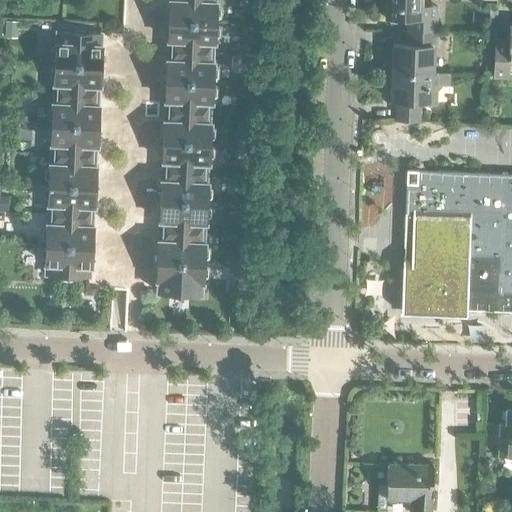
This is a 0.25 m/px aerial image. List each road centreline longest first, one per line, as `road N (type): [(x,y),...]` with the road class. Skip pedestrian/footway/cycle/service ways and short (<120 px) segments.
road 1 (residential): [(330,361),(342,0)]
road 2 (residential): [(0,346),(330,361)]
road 3 (residential): [(330,361),(511,365)]
road 4 (residential): [(323,511),(330,361)]
